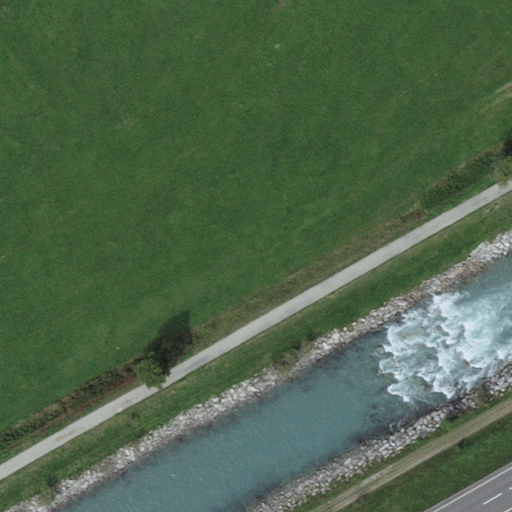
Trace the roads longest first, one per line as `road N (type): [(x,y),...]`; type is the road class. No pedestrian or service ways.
road 1 (track): [(0,471),(511,181)]
road 2 (track): [(331,511),(511,408)]
